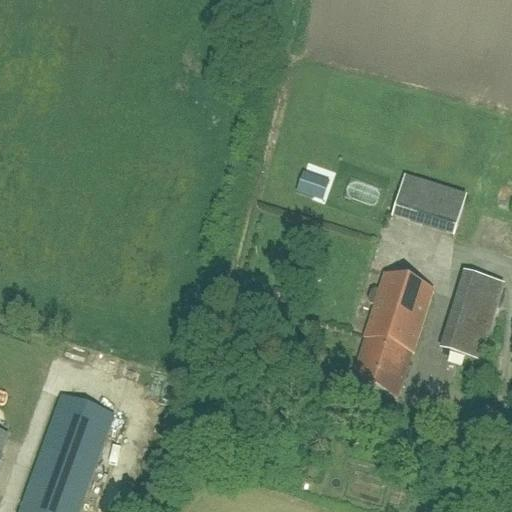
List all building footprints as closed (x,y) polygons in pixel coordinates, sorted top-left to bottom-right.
[(303,176),(297,196),(314,202),(320,182),(303,176)] [(374,209),(381,190),(349,180),(343,198),(374,209)] [(453,242),(465,200),(404,181),(391,223),(453,242)] [(480,367),(505,290),(462,277),(438,354),(480,367)] [(366,331),(416,346),(420,348),(436,296),(382,279),(366,331)] [(397,404),(416,346),(366,331),(362,343),(366,344),(352,390),(397,404)] [(83,511),(116,422),(64,403),(23,511),(83,511)]
